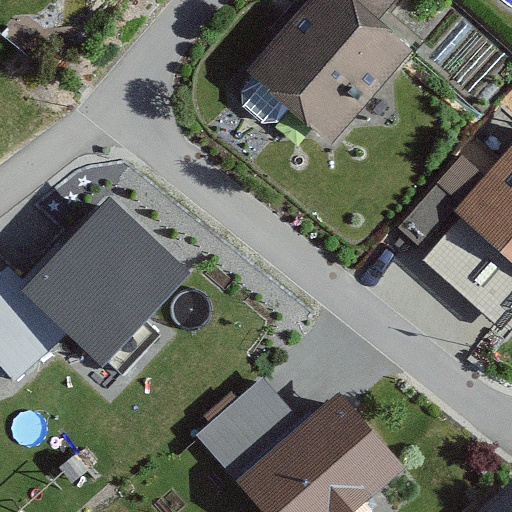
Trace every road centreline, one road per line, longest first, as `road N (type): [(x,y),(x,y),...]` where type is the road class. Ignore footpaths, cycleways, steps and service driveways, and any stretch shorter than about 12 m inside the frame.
road 1 (residential): [(511,439),(105,106)]
road 2 (residential): [(105,106),(197,0)]
road 3 (residential): [(0,186),(105,106)]
